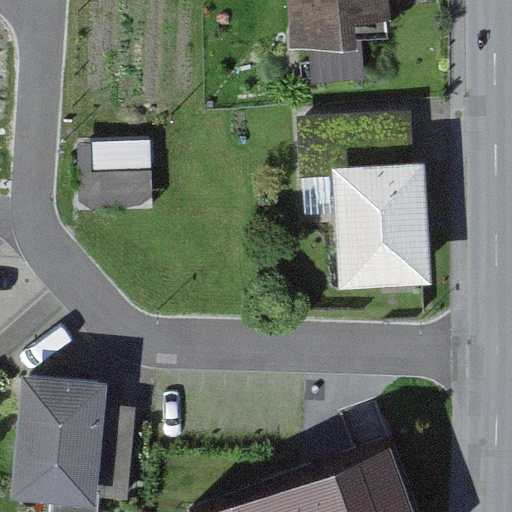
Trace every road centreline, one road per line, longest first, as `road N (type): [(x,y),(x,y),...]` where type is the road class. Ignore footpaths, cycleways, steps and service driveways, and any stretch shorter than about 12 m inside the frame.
road 1 (residential): [(500,365),(178,349),(142,340),(58,238),(23,214),(0,211)]
road 2 (residential): [(500,365),(494,7)]
